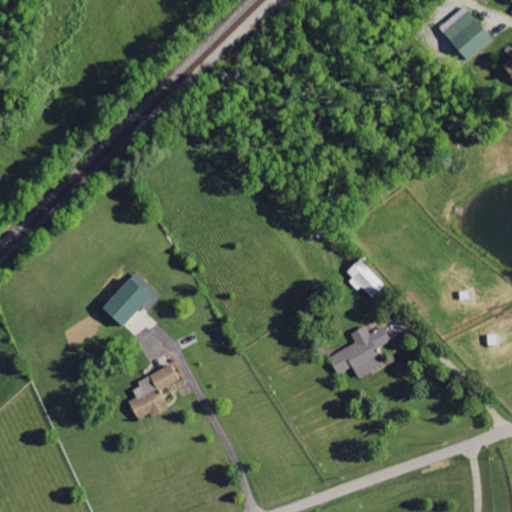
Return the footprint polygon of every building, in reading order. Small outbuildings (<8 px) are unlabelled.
[(495,39),(468,5),(460,11),(464,17),(446,30),(469,60),(495,39)] [(349,272),(375,296),(387,284),(361,259),(349,272)] [(104,306),(125,325),(155,293),(134,274),(104,306)] [(361,377),(389,363),(380,347),(394,340),(386,325),(372,333),(368,325),(353,333),(358,342),(331,356),(340,374),(355,366),(361,377)] [(141,419),(153,412),(155,417),(172,407),(163,389),(182,379),(174,364),(133,386),(140,397),(132,402),(141,419)]
